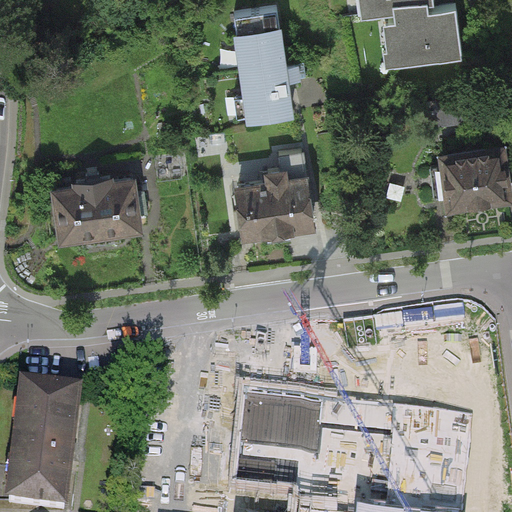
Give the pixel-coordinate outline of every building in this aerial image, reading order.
[(440,0),(360,0),(363,17),(383,15),(390,65),(472,54),(464,0),(443,0),(441,0),(440,0)] [(280,5),(227,12),(241,116),(293,109),(280,5)] [(511,138),(430,150),(439,211),(511,200),(511,138)] [(230,176),(238,231),(315,220),(307,164),(230,176)] [(138,174),(54,186),(61,240),(146,228),(138,174)] [(9,505),(63,511),(75,511),(91,391),(25,383),(9,505)] [(447,511),(360,502),(358,511),(447,511)]
